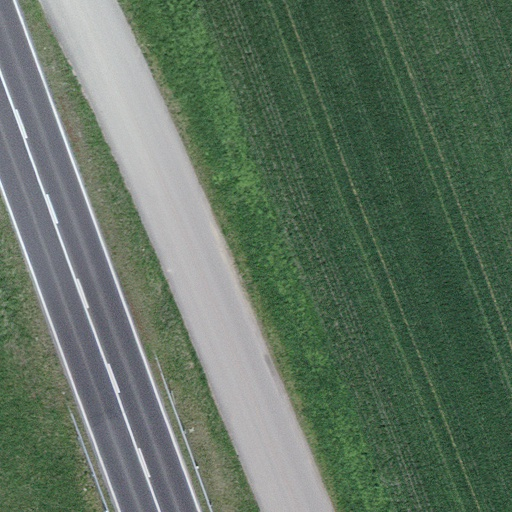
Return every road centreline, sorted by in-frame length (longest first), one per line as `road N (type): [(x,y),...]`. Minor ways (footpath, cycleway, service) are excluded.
road 1 (unclassified): [(77,0),(182,225),(298,511)]
road 2 (primary): [(158,511),(0,74)]
